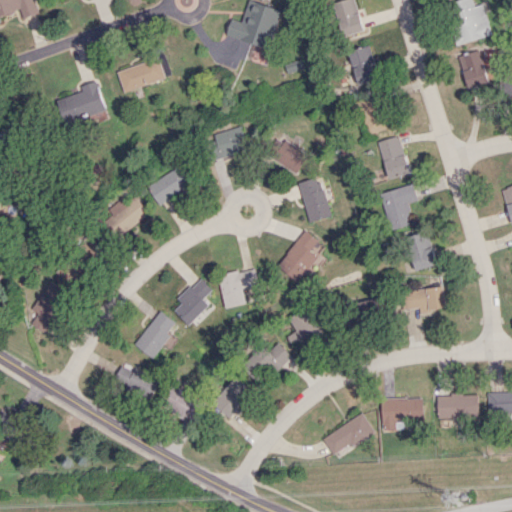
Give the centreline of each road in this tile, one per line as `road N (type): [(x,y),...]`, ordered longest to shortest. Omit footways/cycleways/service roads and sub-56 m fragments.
road 1 (residential): [(396,0),(452,158),(496,352)]
road 2 (residential): [(57,389),(129,285),(196,233),(228,219),(237,197),(256,197),(257,222),(228,219)]
road 3 (residential): [(231,487),(304,399),(337,376),(410,353),(511,351)]
road 4 (secondary): [(0,355),(281,511)]
road 5 (residential): [(0,63),(166,0),(201,1),(193,14),(165,5)]
